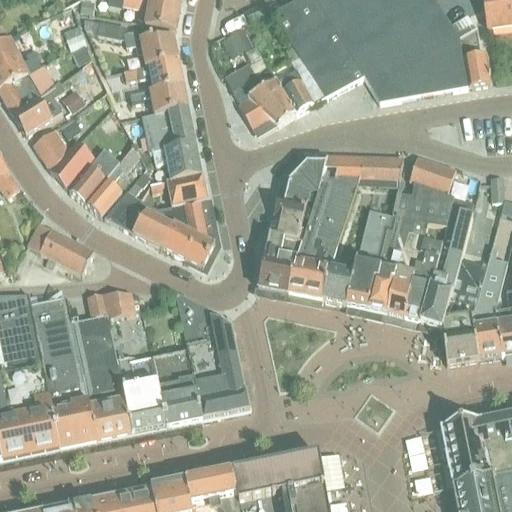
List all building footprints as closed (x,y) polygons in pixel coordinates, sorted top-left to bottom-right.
[(124,0),(125,3),(137,5),(149,7),(179,13),(181,0),(124,0)] [(311,0),(272,19),(271,20),(298,64),(325,105),(363,84),(337,41),(312,0),(311,0)] [(312,0),(337,41),(363,84),(379,110),(467,94),(460,45),(451,32),(431,0),(312,0)] [(511,0),(482,0),(487,34),(511,30),(511,0)] [(137,5),(125,3),(123,11),(136,13),(137,5)] [(81,6),(79,18),(91,20),(93,8),(81,6)] [(55,7),(45,12),(50,20),(59,15),(55,7)] [(179,13),(149,7),(145,31),(175,36),(179,13)] [(272,19),(266,7),(244,18),(250,30),(271,20),(272,19)] [(460,45),(467,94),(490,90),(486,62),(480,63),(476,35),(468,22),(451,32),(460,45)] [(144,73),(178,66),(173,41),(167,42),(167,38),(144,43),(142,35),(125,38),(124,31),(99,27),(96,40),(120,45),(124,44),(126,53),(135,52),(137,60),(142,60),(144,73)] [(79,33),(66,38),(73,56),(83,51),(86,49),(79,33)] [(252,52),(242,34),(221,46),(231,64),(252,52)] [(9,43),(0,47),(0,95),(28,80),(42,71),(34,56),(20,64),(9,43)] [(89,62),(83,51),(73,56),(68,59),(74,70),(89,62)] [(294,78),(277,87),(295,121),(325,105),(298,64),(290,69),(294,78)] [(144,73),(136,74),(123,77),(124,86),(138,84),(138,85),(150,83),(152,96),(183,89),(178,66),(144,73)] [(83,73),(90,86),(98,80),(91,67),(83,73)] [(0,95),(0,99),(14,121),(39,104),(42,103),(41,101),(55,91),(42,71),(28,80),(0,95)] [(270,75),(256,83),(231,98),(239,111),(237,112),(251,136),(253,135),(257,142),(275,130),(276,132),(295,121),(277,87),(270,75)] [(14,121),(13,122),(25,141),(52,124),(61,118),(53,104),(65,97),(59,88),(55,91),(41,101),(42,103),(39,104),(14,121)] [(183,89),(152,96),(129,100),(131,110),(144,108),(143,102),(151,101),(155,119),(155,120),(188,112),(183,89)] [(99,91),(67,113),(77,127),(108,104),(99,91)] [(155,120),(155,119),(141,122),(148,158),(151,157),(195,149),(188,112),(155,120)] [(73,125),(60,135),(67,146),(81,136),(73,125)] [(55,136),(32,152),(41,164),(62,146),(55,136)] [(69,155),(62,146),(41,164),(50,178),(69,155)] [(69,155),(50,178),(66,195),(93,163),(75,148),(69,155)] [(201,179),(195,149),(151,157),(154,170),(167,168),(170,186),(201,179)] [(125,178),(135,167),(140,161),(134,150),(120,167),(84,210),(100,223),(121,198),(111,190),(122,176),(125,178)] [(104,154),(69,197),(84,210),(120,167),(113,161),(104,154)] [(276,208),(268,240),(257,293),(287,299),(295,266),(300,249),(296,247),(306,207),(308,207),(310,199),(314,197),(317,197),(318,196),(320,184),(324,162),(303,161),(282,183),(276,208)] [(356,193),(357,193),(367,164),(338,163),(335,181),(333,186),(320,184),(318,196),(317,197),(305,233),(300,249),(295,266),(287,299),(321,306),(328,274),(331,265),(356,193)] [(367,164),(357,193),(395,193),(402,166),(367,164)] [(418,164),(409,189),(414,190),(422,193),(430,168),(418,164)] [(0,193),(6,203),(20,194),(0,166),(0,193)] [(430,168),(422,193),(434,197),(442,172),(430,168)] [(442,172),(434,197),(448,201),(455,176),(442,172)] [(207,206),(201,179),(170,186),(150,190),(151,198),(162,196),(162,192),(168,191),(173,213),(207,206)] [(489,210),(502,209),(500,184),(487,185),(489,210)] [(104,223),(123,232),(140,206),(134,201),(141,192),(135,187),(128,196),(104,223)] [(411,203),(395,200),(390,223),(393,224),(394,223),(411,225),(427,230),(445,233),(449,215),(452,202),(448,201),(434,197),(422,193),(414,190),(411,203)] [(434,281),(419,330),(440,337),(457,280),(461,266),(470,221),(473,209),(452,202),(449,215),(445,233),(442,250),(434,281)] [(207,206),(173,213),(157,216),(140,206),(123,232),(203,275),(215,248),(207,206)] [(500,220),(511,222),(511,209),(503,207),(500,220)] [(354,279),(346,312),(366,316),(373,286),(376,287),(379,273),(381,265),(385,252),(390,233),(393,224),(390,223),(368,219),(358,260),(354,279)] [(408,237),(411,225),(394,223),(393,224),(390,233),(385,252),(381,265),(379,273),(376,287),(373,286),(366,316),(385,321),(394,288),(397,276),(398,273),(399,266),(409,269),(416,239),(408,237)] [(427,230),(411,225),(408,237),(416,239),(409,269),(399,266),(398,273),(397,276),(410,280),(409,283),(414,284),(407,311),(403,325),(405,326),(419,330),(434,281),(442,250),(427,246),(429,243),(423,241),(427,230)] [(38,228),(26,252),(39,258),(51,235),(38,228)] [(51,235),(39,258),(82,280),(94,257),(51,235)] [(354,279),(358,260),(348,257),(345,268),(331,265),(328,274),(321,306),(346,312),(354,279)] [(471,324),(485,273),(461,266),(457,280),(440,337),(445,370),(477,366),(471,324)] [(485,273),(471,324),(477,366),(501,363),(494,321),(483,323),(490,297),(498,299),(504,272),(486,267),(485,273)] [(410,280),(397,276),(394,288),(385,321),(403,325),(407,311),(414,284),(409,283),(410,280)] [(511,276),(507,298),(509,316),(494,318),(493,317),(501,363),(511,361),(511,276)] [(227,323),(176,299),(175,298),(187,356),(201,426),(227,421),(250,416),(245,397),(231,333),(228,332),(227,323)] [(45,383),(31,312),(28,299),(0,300),(0,313),(30,461),(60,455),(45,383)] [(104,300),(108,324),(135,319),(131,299),(104,300)] [(132,439),(117,366),(108,324),(104,300),(87,304),(92,328),(72,332),(73,335),(97,448),(132,441),(132,439)] [(85,392),(73,335),(72,332),(67,305),(31,312),(45,383),(60,455),(97,448),(85,392)] [(0,462),(1,468),(30,461),(24,429),(0,313),(0,462)] [(187,356),(151,363),(165,432),(166,433),(201,426),(187,356)] [(128,368),(127,364),(117,366),(132,439),(165,432),(151,363),(128,368)] [(451,494),(511,480),(511,420),(439,435),(420,439),(431,498),(445,495),(451,494)] [(318,460),(233,477),(239,511),(240,511),(325,495),(335,493),(344,492),(338,459),(319,463),(318,460)] [(190,511),(239,511),(233,477),(185,487),(190,511)] [(511,511),(511,480),(451,494),(454,511),(511,511)] [(190,511),(185,487),(151,494),(154,511),(190,511)] [(154,511),(151,494),(117,501),(119,511),(154,511)] [(327,511),(325,495),(240,511),(327,511)] [(119,511),(117,501),(94,506),(94,511),(119,511)]
